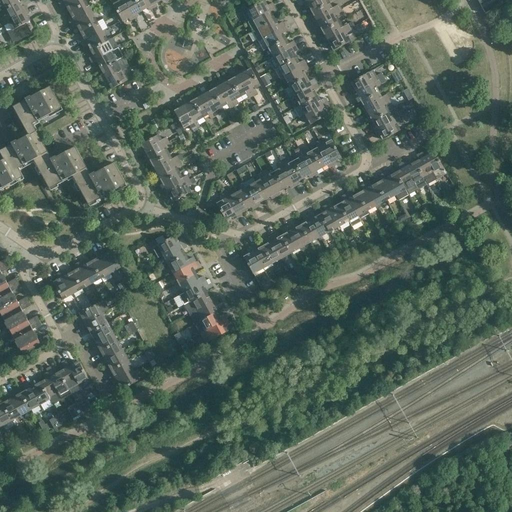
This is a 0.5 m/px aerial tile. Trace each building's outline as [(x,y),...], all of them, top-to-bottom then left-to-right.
[(0,0),(0,7),(2,11),(19,2),(18,0),(0,0)] [(67,8),(70,13),(87,3),(85,0),(70,0),(60,6),(63,10),(67,8)] [(113,5),(123,22),(129,18),(131,21),(134,19),(123,0),(117,0),(119,2),(113,5)] [(123,0),(134,19),(137,17),(136,15),(142,11),(136,0),(123,0)] [(136,0),(142,11),(148,8),(150,10),(153,9),(148,0),(136,0)] [(148,0),(153,9),(156,7),(155,4),(161,1),(160,0),(148,0)] [(309,7),(312,13),(329,4),(333,1),(332,0),(313,0),(304,5),(306,8),(309,7)] [(476,0),(485,14),(487,13),(507,2),(505,0),(476,0)] [(245,24),(274,8),(272,4),(267,6),(264,1),(247,10),(242,13),(242,14),(243,13),(247,21),(244,22),(245,24)] [(1,19),(3,23),(27,10),(25,7),(23,8),(19,2),(2,11),(5,17),(1,19)] [(68,20),(71,25),(95,11),(94,10),(91,11),(87,3),(70,13),(73,18),(68,20)] [(244,4),(238,7),(242,13),(247,10),(244,4)] [(313,21),(315,24),(339,11),(336,6),(332,9),(329,4),(312,13),(316,19),(313,21)] [(253,32),(275,20),(272,15),(276,13),(274,8),(245,24),(246,26),(249,25),(253,32)] [(27,10),(3,23),(5,28),(10,25),(13,30),(8,33),(14,43),(32,34),(26,24),(30,21),(26,15),(29,13),(27,10)] [(77,27),(80,32),(97,22),(93,15),(96,13),(95,11),(71,25),(73,29),(77,27)] [(319,26),(323,32),(340,22),(337,17),(341,15),(339,11),(315,24),(316,27),(319,26)] [(255,43),(284,27),(282,23),(278,25),(275,20),(253,32),(248,35),(253,42),(254,41),(255,43)] [(79,39),(81,44),(105,30),(104,29),(102,30),(97,22),(80,32),(83,37),(79,39)] [(323,40),(325,43),(353,27),(351,23),(343,28),(340,22),(323,32),(326,38),(323,40)] [(329,45),(333,51),(355,40),(352,34),(358,31),(355,26),(353,27),(325,43),(327,46),(329,45)] [(263,51),(286,39),(283,34),(287,32),(284,27),(255,43),(256,45),(259,44),(263,51)] [(88,46),(91,51),(113,38),(108,41),(104,34),(106,32),(105,30),(81,44),(84,48),(88,46)] [(89,59),(92,63),(121,47),(120,45),(117,47),(113,39),(113,38),(91,51),(94,56),(89,59)] [(270,58),(271,60),(274,58),(295,46),(293,42),(288,44),(286,39),(263,51),(263,52),(269,49),(273,56),(270,58)] [(274,58),(279,68),(296,58),(293,53),(298,51),(295,46),(274,58)] [(99,65),(101,70),(123,58),(119,50),(122,49),(121,47),(92,63),(94,67),(99,65)] [(100,77),(102,82),(131,66),(130,64),(128,65),(123,58),(101,70),(104,75),(100,77)] [(280,79),(281,78),(306,65),(303,61),(299,63),(296,58),(279,68),(275,70),(280,79)] [(285,79),(290,86),(307,77),(304,72),(308,70),(306,65),(281,78),(282,80),(285,79)] [(131,66),(102,82),(105,86),(109,84),(112,89),(135,77),(134,76),(130,69),(132,67),(131,66)] [(243,70),(240,72),(253,96),(257,94),(255,89),(261,86),(251,69),(244,73),(243,70)] [(352,91),(354,94),(384,78),(381,74),(375,77),(372,71),(351,83),(355,89),(352,91)] [(238,77),(232,80),(241,97),(246,94),(248,99),(253,96),(240,72),(236,74),(238,77)] [(261,78),(264,84),(270,81),(267,75),(261,78)] [(291,96),(292,97),(316,84),(314,80),(309,82),(307,77),(290,86),(294,94),(291,96)] [(358,96),(362,102),(378,93),(376,88),(386,82),(384,78),(354,94),(355,97),(358,96)] [(224,81),(221,83),(234,106),(238,104),(236,100),(241,97),(232,80),(225,83),(224,81)] [(219,87),(213,90),(222,108),(227,105),(229,109),(234,106),(221,83),(217,84),(219,87)] [(296,98),(300,105),(317,96),(314,91),(319,89),(316,84),(292,97),(293,99),(296,98)] [(81,190),(89,205),(102,198),(125,185),(126,184),(114,163),(102,170),(95,174),(94,172),(90,175),(85,166),(75,147),(63,154),(62,154),(56,158),(56,156),(51,159),(48,153),(36,131),(32,124),(62,108),(50,87),(43,91),(31,97),(31,96),(19,103),(20,104),(13,107),(25,129),(29,135),(17,142),(16,140),(5,147),(6,148),(0,151),(0,152),(4,160),(0,162),(0,189),(16,181),(23,177),(18,168),(24,165),(33,160),(42,175),(49,189),(63,181),(73,176),(81,190)] [(205,91),(202,93),(215,117),(219,115),(217,110),(222,108),(213,90),(206,94),(205,91)] [(391,91),(385,94),(386,95),(388,100),(394,97),(391,91)] [(200,97),(194,101),(203,118),(208,115),(211,120),(215,117),(202,93),(199,95),(200,97)] [(362,110),(364,113),(388,100),(386,95),(381,98),(378,93),(362,102),(365,108),(362,110)] [(301,114),(302,116),(327,103),(324,99),(320,101),(317,96),(300,105),(304,113),(301,114)] [(369,115),(372,121),(393,109),(388,100),(364,113),(366,116),(369,115)] [(186,102),(183,103),(196,128),(201,125),(198,121),(203,118),(194,101),(188,104),(186,102)] [(143,105),(144,107),(145,110),(151,107),(148,102),(143,105)] [(174,112),(184,129),(189,126),(192,130),(196,128),(183,103),(180,105),(181,108),(174,112)] [(306,117),(311,125),(328,115),(325,110),(329,108),(327,103),(302,116),(303,118),(306,117)] [(373,129),(375,132),(399,119),(399,118),(394,109),(393,109),(372,121),(375,127),(373,129)] [(406,109),(399,112),(401,117),(408,114),(406,109)] [(282,118),(286,125),(291,123),(287,116),(282,118)] [(379,134),(383,141),(400,131),(397,126),(401,123),(399,119),(375,132),(376,135),(379,134)] [(143,152),(144,156),(168,143),(166,138),(161,141),(158,135),(156,136),(141,144),(145,151),(143,152)] [(319,142),(332,166),(336,164),(334,162),(341,158),(332,141),(326,144),(324,139),(319,142)] [(312,151),(321,169),(328,165),(329,168),(332,166),(319,142),(315,144),(317,149),(312,151)] [(149,158),(152,164),(169,155),(166,149),(171,147),(168,143),(144,156),(146,159),(149,158)] [(293,162),(303,179),(309,176),(310,178),(314,176),(300,152),(299,149),(295,151),(296,155),(298,159),(293,162)] [(300,152),(314,176),(317,175),(315,172),(321,169),(312,151),(307,154),(305,150),(300,152)] [(426,151),(422,153),(438,182),(440,181),(438,179),(445,175),(446,175),(447,175),(434,152),(429,155),(426,151)] [(420,160),(415,163),(427,185),(435,180),(436,183),(438,182),(422,153),(417,156),(420,160)] [(153,172),(155,175),(179,162),(176,157),(172,160),(169,155),(152,164),(155,170),(153,172)] [(280,160),(295,187),(298,185),(296,182),(303,179),(293,162),(288,165),(285,158),(280,157),(279,158),(280,160)] [(279,170),(274,172),(284,190),(290,186),(291,189),(295,187),(280,160),(276,163),(277,165),(279,170)] [(407,161),(403,164),(419,193),(421,192),(419,189),(427,185),(415,163),(410,165),(407,161)] [(159,177),(162,183),(180,173),(177,168),(181,166),(179,162),(155,175),(156,178),(159,177)] [(401,170),(396,173),(408,195),(416,191),(417,194),(419,193),(403,164),(398,166),(401,170)] [(267,171),(262,173),(275,197),(279,196),(277,193),(284,190),(274,172),(269,175),(267,171)] [(388,172),(384,174),(397,198),(398,201),(408,195),(396,173),(391,176),(388,172)] [(163,190),(165,193),(189,180),(187,176),(182,178),(180,173),(162,183),(166,189),(163,190)] [(260,180),(255,183),(264,200),(271,197),(272,199),(275,197),(262,173),(258,176),(260,180)] [(382,181),(377,184),(386,201),(394,197),(395,199),(397,198),(384,174),(379,176),(382,181)] [(189,180),(165,193),(167,197),(169,195),(173,202),(190,193),(187,187),(191,185),(189,180)] [(247,181),(243,184),(256,208),(260,206),(258,203),(264,200),(255,183),(250,186),(247,181)] [(369,182),(365,185),(378,209),(380,208),(378,205),(386,201),(377,184),(372,186),(369,182)] [(241,191),(236,193),(245,210),(252,207),(253,210),(256,208),(243,184),(239,186),(241,191)] [(363,192),(358,194),(367,211),(375,207),(376,210),(378,209),(365,185),(360,187),(363,192)] [(229,192),(224,194),(237,218),(241,216),(239,214),(245,210),(236,193),(231,196),(229,192)] [(350,193),(346,195),(359,219),(369,214),(367,211),(358,194),(353,197),(350,193)] [(217,205),(226,221),(233,218),(234,220),(237,218),(224,194),(220,197),(222,201),(217,204),(217,205)] [(344,202),(339,205),(348,222),(356,218),(357,220),(359,219),(346,195),(341,198),(344,202)] [(331,203),(327,206),(340,230),(342,229),(341,226),(348,222),(339,205),(334,208),(331,203)] [(325,212),(320,215),(329,232),(337,228),(339,231),(340,230),(327,206),(322,208),(325,212)] [(312,214),(308,216),(321,240),(323,239),(321,237),(329,232),(320,215),(315,218),(312,214)] [(306,223),(301,226),(310,243),(318,239),(319,241),(321,240),(308,216),(303,219),(306,223)] [(293,224),(289,227),(302,251),(304,250),(303,247),(310,243),(301,226),(296,229),(293,224)] [(287,233),(282,236),(291,253),(299,249),(301,252),(302,251),(289,227),(284,229),(287,233)] [(274,235),(270,237),(283,261),(285,260),(284,258),(291,253),(282,236),(277,239),(274,235)] [(158,258),(160,257),(185,243),(182,239),(178,241),(175,236),(166,241),(153,248),(158,258)] [(268,244),(263,247),(272,264),(280,259),(282,262),(283,261),(270,237),(265,239),(268,244)] [(353,241),(348,244),(352,250),(356,247),(353,241)] [(164,257),(168,265),(185,255),(183,250),(187,248),(185,243),(160,257),(161,258),(164,257)] [(255,245),(251,247),(264,272),(266,271),(265,268),(272,264),(263,247),(258,249),(255,245)] [(249,254),(244,257),(243,257),(253,274),(261,270),(262,273),(264,272),(251,247),(247,250),(249,254)] [(99,252),(112,276),(114,275),(112,273),(121,268),(111,251),(106,254),(103,249),(99,252)] [(92,262),(101,279),(109,274),(110,277),(112,276),(99,252),(94,254),(97,259),(92,262)] [(170,274),(171,276),(195,262),(192,258),(188,260),(185,255),(168,265),(172,272),(170,274)] [(80,262),(93,287),(95,286),(94,283),(101,279),(92,262),(87,264),(84,260),(80,262)] [(73,272),(82,289),(90,285),(91,288),(93,287),(80,262),(75,265),(78,269),(73,272)] [(174,276),(179,284),(196,274),(193,269),(197,267),(195,262),(171,276),(172,277),(174,276)] [(0,268),(0,280),(4,278),(1,273),(10,268),(8,264),(0,268)] [(61,273),(74,297),(76,296),(75,294),(82,289),(73,272),(68,275),(65,270),(61,273)] [(292,277),(294,282),(303,277),(301,272),(298,274),(295,270),(290,272),(293,277),(292,277)] [(54,283),(63,300),(71,296),(73,298),(74,297),(61,273),(57,275),(59,280),(54,283)] [(180,293),(181,295),(205,281),(203,277),(199,279),(196,274),(179,284),(183,291),(180,293)] [(0,280),(0,292),(18,283),(15,279),(7,283),(4,278),(0,280)] [(128,281),(118,286),(121,291),(131,286),(128,281)] [(184,305),(184,306),(206,293),(203,288),(208,286),(205,281),(181,295),(182,296),(185,295),(189,302),(184,305)] [(0,292),(0,305),(14,297),(11,292),(20,287),(18,283),(0,292)] [(159,283),(154,286),(159,294),(164,291),(159,283)] [(185,315),(187,317),(216,300),(214,296),(209,298),(206,293),(184,306),(188,313),(185,315)] [(0,305),(0,313),(2,316),(28,302),(26,297),(17,302),(14,297),(0,305)] [(78,321),(81,326),(105,313),(109,310),(104,300),(79,314),(82,319),(78,321)] [(190,317),(195,325),(217,312),(214,307),(219,305),(216,300),(187,317),(188,319),(190,317)] [(2,316),(7,326),(25,316),(22,311),(31,306),(28,302),(2,316)] [(196,334),(197,336),(227,319),(224,315),(220,317),(217,312),(195,325),(199,332),(196,334)] [(88,328),(90,333),(107,323),(103,316),(106,314),(105,313),(81,326),(83,330),(88,328)] [(7,326),(12,335),(39,321),(37,316),(27,321),(25,316),(7,326)] [(201,336),(205,344),(228,332),(225,326),(229,324),(227,319),(197,336),(198,337),(201,336)] [(12,335),(17,345),(35,335),(32,330),(41,325),(39,321),(12,335)] [(133,322),(126,326),(131,335),(138,331),(133,322)] [(89,340),(91,345),(115,331),(114,330),(112,331),(107,323),(90,333),(93,338),(89,340)] [(98,347),(101,352),(118,342),(113,335),(116,333),(115,331),(91,345),(93,349),(98,347)] [(17,345),(23,355),(41,345),(41,344),(49,340),(47,335),(38,340),(35,335),(17,345)] [(99,359),(102,364),(126,350),(125,349),(122,350),(118,342),(101,352),(104,357),(99,359)] [(108,366),(111,371),(128,361),(124,354),(127,352),(126,350),(102,364),(104,368),(108,366)] [(71,360),(66,363),(82,391),(84,390),(83,388),(91,384),(79,361),(73,365),(71,360)] [(109,378),(112,382),(136,369),(135,367),(132,369),(128,361),(111,371),(114,376),(109,378)] [(64,369),(59,372),(72,394),(79,390),(81,392),(82,391),(66,363),(62,365),(64,369)] [(136,369),(112,382),(114,387),(119,384),(122,390),(139,380),(134,372),(137,371),(136,369)] [(52,371),(47,373),(64,402),(65,401),(64,398),(72,394),(59,372),(54,375),(52,371)] [(46,380),(40,383),(50,400),(53,404),(60,400),(62,403),(64,402),(47,373),(43,376),(46,380)] [(33,381),(28,384),(42,408),(44,407),(42,404),(49,400),(52,405),(53,405),(53,404),(50,400),(40,383),(35,386),(33,381)] [(26,391),(21,394),(31,410),(38,406),(40,409),(42,408),(28,384),(24,386),(26,391)] [(14,392),(9,394),(23,418),(24,417),(23,415),(31,410),(21,394),(16,396),(14,392)] [(7,401),(2,404),(12,421),(19,417),(21,419),(23,418),(9,394),(5,397),(7,401)] [(87,400),(77,405),(82,414),(92,409),(87,400)] [(0,421),(4,429),(6,428),(4,425),(12,421),(2,404),(0,405),(0,421)] [(77,405),(68,410),(73,419),(82,414),(77,405)] [(59,417),(50,422),(55,430),(64,425),(59,417)] [(45,425),(41,427),(44,433),(50,430),(47,424),(45,425)] [(31,435),(22,440),(26,446),(35,441),(31,435)] [(22,439),(14,442),(19,450),(26,446),(22,440),(22,439)]
